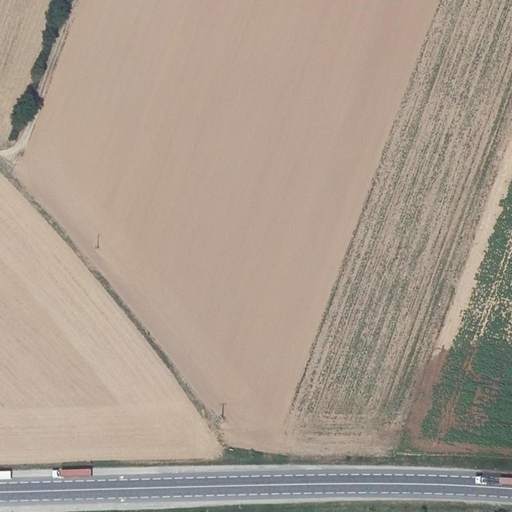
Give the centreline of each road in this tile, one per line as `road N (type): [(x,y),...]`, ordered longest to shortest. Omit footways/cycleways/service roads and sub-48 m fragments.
road 1 (primary): [(511,489),(0,492)]
road 2 (track): [(78,0),(26,133),(0,153)]
